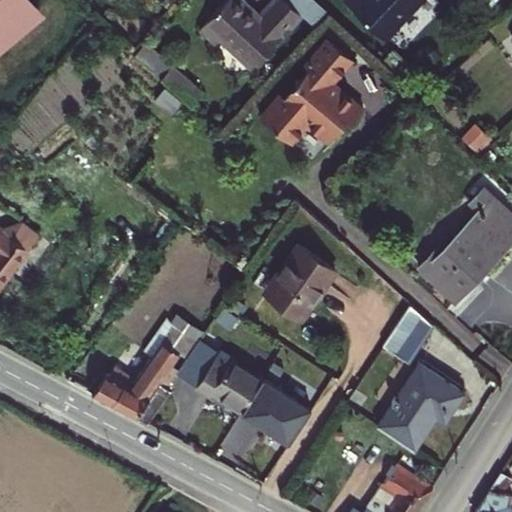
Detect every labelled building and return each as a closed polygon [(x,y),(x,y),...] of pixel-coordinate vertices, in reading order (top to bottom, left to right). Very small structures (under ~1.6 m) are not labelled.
[(0,0),(0,49),(45,13),(34,0),(0,0)] [(225,0),(217,8),(201,25),(217,40),(221,36),(252,66),(302,14),(287,0),(273,0),(259,15),(242,0),(225,0)] [(317,0),(287,0),(302,14),(308,20),(322,5),(317,0)] [(347,0),(347,1),(385,37),(420,0),(347,0)] [(329,37),(307,62),(311,65),(283,99),(278,95),(261,116),(291,142),(308,123),(328,140),(338,129),(348,118),(352,122),(364,108),(333,81),(353,58),(329,37)] [(172,65),(161,77),(178,91),(192,103),(202,92),(172,65)] [(211,150),(227,164),(239,147),(224,132),(211,150)] [(479,210),(472,218),(503,248),(511,237),(511,213),(484,188),(471,202),(479,210)] [(439,245),(419,267),(449,295),(476,267),(481,271),(492,260),(503,248),(472,218),(443,249),(439,245)] [(0,283),(27,249),(34,234),(21,223),(2,229),(0,226),(0,283)] [(299,244),(278,274),(282,278),(271,294),(286,305),(302,315),(334,270),(299,244)] [(476,267),(449,295),(454,300),(481,271),(476,267)] [(266,290),(271,294),(282,278),(278,274),(266,290)] [(240,312),(225,302),(206,328),(222,338),(240,312)] [(432,324),(410,303),(382,344),(408,361),(432,324)] [(179,315),(170,328),(161,340),(180,353),(186,357),(199,338),(204,331),(179,315)] [(114,403),(135,415),(159,382),(165,386),(175,372),(169,367),(172,363),(180,353),(161,340),(170,328),(164,324),(128,376),(109,366),(107,371),(92,391),(114,403)] [(196,384),(219,349),(199,338),(186,357),(178,368),(176,371),(196,384)] [(196,384),(195,386),(202,391),(210,396),(212,392),(241,409),(261,376),(219,349),(196,384)] [(419,361),(378,424),(412,448),(434,415),(441,405),(449,410),(456,400),(462,390),(419,361)] [(178,368),(172,363),(169,367),(175,372),(176,371),(178,368)] [(262,377),(241,410),(289,440),(311,407),(262,377)] [(170,389),(165,386),(159,382),(135,415),(140,418),(146,421),(170,389)] [(441,405),(434,415),(443,420),(449,410),(441,405)] [(348,511),(415,511),(432,487),(396,463),(390,473),(383,482),(363,511),(359,511),(352,507),(348,511)] [(375,476),(383,482),(390,473),(381,467),(375,476)] [(493,483),(477,507),(488,511),(487,511),(511,511),(511,506),(507,505),(509,492),(501,490),(511,479),(500,471),(493,483)]
